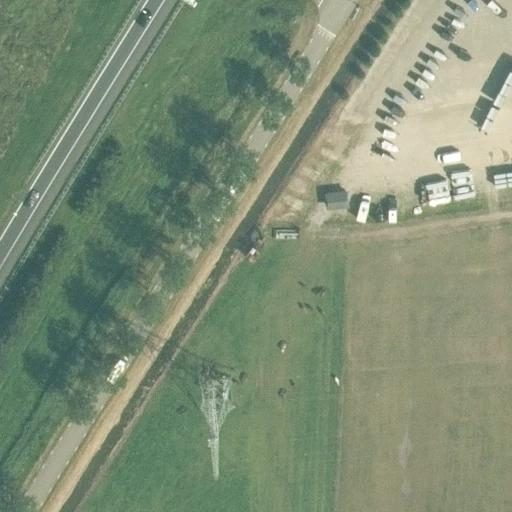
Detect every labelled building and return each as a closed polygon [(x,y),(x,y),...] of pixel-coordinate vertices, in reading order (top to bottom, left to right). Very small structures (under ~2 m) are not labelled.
[(511,289),(511,249),(361,244),(360,285),(511,289)] [(511,294),(359,288),(357,329),(511,334),(511,294)] [(355,375),(511,379),(511,338),(356,333),(355,375)] [(511,432),(511,392),(355,386),(354,427),(511,432)] [(511,439),(353,433),(351,473),(511,479),(511,439)] [(349,511),(511,511),(511,484),(351,479),(349,511)]
